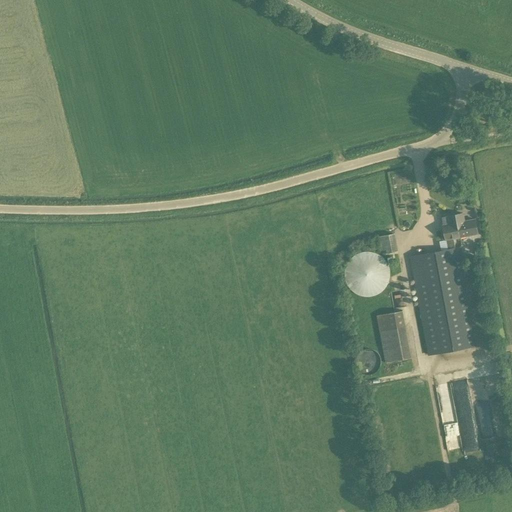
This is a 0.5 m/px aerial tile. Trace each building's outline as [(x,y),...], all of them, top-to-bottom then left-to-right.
[(443,225),(445,232),(443,232),(442,234),(443,239),(445,240),(446,240),(448,249),(410,256),(429,355),(480,345),(461,246),(455,247),(453,239),(477,234),(475,219),(465,221),(464,213),(449,216),(450,224),(443,225)] [(395,250),(392,233),(379,235),(382,253),(395,250)] [(385,293),(391,256),(359,251),(354,289),(385,293)] [(386,362),(412,357),(406,326),(403,311),(377,316),(380,331),(386,362)] [(493,421),(492,421),(482,368),(471,370),(482,432),(495,430),(493,421)] [(466,453),(482,450),(468,379),(439,384),(445,413),(457,411),(466,453)] [(509,436),(508,412),(494,413),(495,437),(509,436)]
